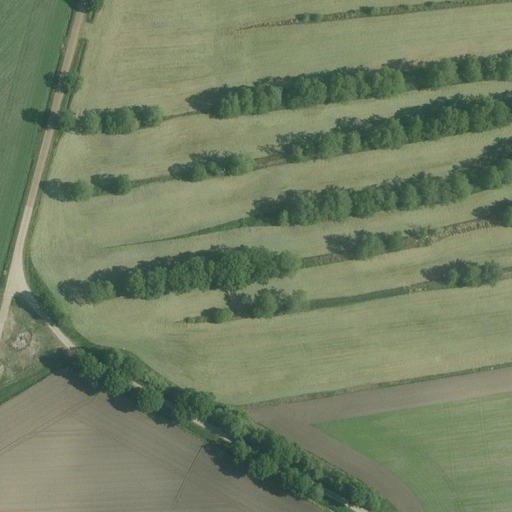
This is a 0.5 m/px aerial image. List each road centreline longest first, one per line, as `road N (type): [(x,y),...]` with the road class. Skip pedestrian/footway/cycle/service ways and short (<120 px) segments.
road 1 (unclassified): [(360,511),(81,355),(13,278)]
road 2 (unclassified): [(13,278),(81,0)]
